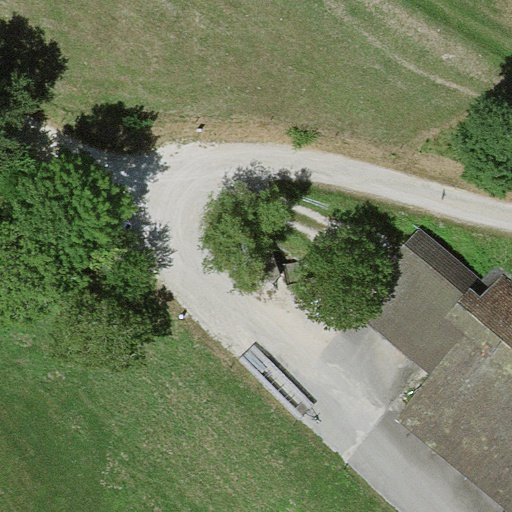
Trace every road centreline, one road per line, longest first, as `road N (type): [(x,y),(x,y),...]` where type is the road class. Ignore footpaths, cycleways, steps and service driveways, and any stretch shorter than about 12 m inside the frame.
road 1 (track): [(421,511),(179,265),(173,201),(234,161),(511,222)]
road 2 (track): [(173,201),(0,118)]
